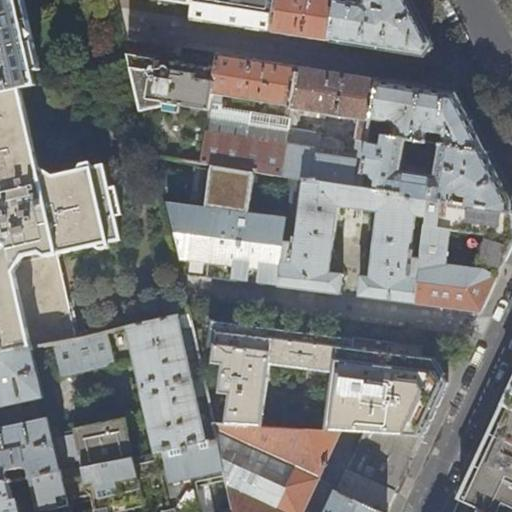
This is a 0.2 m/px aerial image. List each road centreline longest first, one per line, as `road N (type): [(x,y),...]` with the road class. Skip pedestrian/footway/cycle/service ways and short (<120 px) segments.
road 1 (residential): [(147,26),(511,83)]
road 2 (residential): [(420,511),(511,320)]
